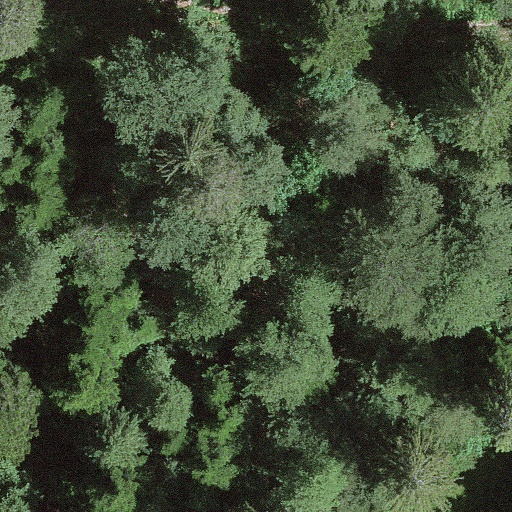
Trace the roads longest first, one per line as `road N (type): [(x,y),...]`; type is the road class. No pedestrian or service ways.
road 1 (track): [(511,13),(301,10),(262,0)]
road 2 (track): [(511,422),(378,511)]
